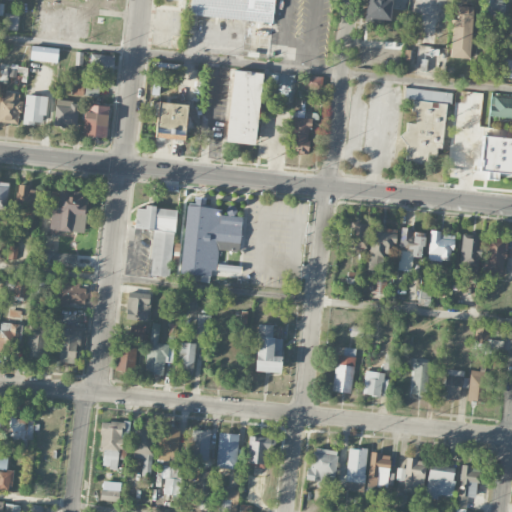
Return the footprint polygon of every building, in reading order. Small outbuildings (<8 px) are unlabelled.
[(273,22),(274,0),(190,0),(189,15),(273,22)] [(390,0),(364,0),(364,21),(390,22),(390,0)] [(503,0),(483,0),(483,13),(503,14),(503,0)] [(471,6),(452,5),(450,57),(469,58),(471,6)] [(19,15),(5,13),(3,29),(17,31),(19,15)] [(434,44),(434,31),(423,31),(423,44),(434,44)] [(58,46),(32,46),(32,61),(58,61),(58,46)] [(114,55),(90,53),(88,73),(112,75),(114,55)] [(503,77),(511,77),(511,58),(504,58),(503,77)] [(225,141),(256,144),(263,72),(232,69),(225,141)] [(321,88),(321,76),(308,76),(308,88),(321,88)] [(99,82),(85,81),(84,95),(98,96),(99,82)] [(447,91),(405,87),(404,98),(414,99),(412,123),(407,122),(403,161),(440,165),(447,91)] [(20,92),(0,92),(0,123),(20,123),(20,92)] [(279,102),(286,103),(287,93),(280,92),(279,102)] [(23,123),(45,124),(46,95),(25,94),(23,123)] [(511,117),(511,98),(490,96),(488,115),(511,117)] [(52,124),(75,128),(79,102),(56,99),(52,124)] [(156,138),(186,138),(186,101),(156,101),(156,138)] [(105,137),(108,106),(85,104),(82,135),(105,137)] [(309,153),(312,112),(292,111),(290,152),(309,153)] [(511,129),(500,128),(499,137),(481,135),(476,178),(511,180),(511,129)] [(469,170),(472,138),(451,136),(448,168),(469,170)] [(33,217),(38,187),(18,184),(13,214),(33,217)] [(46,264),(75,267),(76,254),(57,252),(59,231),(84,233),(88,192),(53,188),(46,264)] [(195,196),(194,205),(187,204),(179,270),(209,273),(209,269),(216,269),(218,250),(240,252),(243,222),(223,219),(225,206),(206,204),(207,197),(195,196)] [(177,208),(136,204),(134,227),(154,229),(149,275),(170,277),(177,208)] [(366,224),(348,224),(348,250),(366,250),(366,224)] [(371,260),(390,260),(389,226),(370,226),(371,260)] [(399,263),(406,263),(406,257),(423,257),(423,228),(399,228),(399,263)] [(426,259),(451,262),(454,233),(429,230),(426,259)] [(459,269),(477,270),(479,235),(461,234),(459,269)] [(504,275),(504,240),(487,240),(487,275),(504,275)] [(18,246),(10,245),(9,258),(17,259),(18,246)] [(24,298),(26,282),(6,280),(3,295),(24,298)] [(383,293),(384,288),(380,287),(381,282),(374,280),(371,291),(383,293)] [(56,305),(86,305),(86,282),(56,282),(56,305)] [(431,293),(442,296),(445,287),(434,284),(432,291),(421,288),(417,303),(428,306),(431,293)] [(151,293),(128,291),(125,318),(148,321),(151,293)] [(195,333),(207,334),(210,315),(198,313),(195,333)] [(0,345),(18,345),(18,322),(0,322),(0,345)] [(171,364),(176,334),(169,333),(167,344),(156,342),(159,324),(151,323),(144,371),(162,374),(163,363),(171,364)] [(283,325),(257,324),(255,370),(281,372),(283,325)] [(45,325),(26,325),(26,360),(45,360),(45,325)] [(145,333),(145,326),(130,325),(130,332),(145,333)] [(351,325),(350,336),(364,336),(365,325),(351,325)] [(489,328),(476,326),(474,342),(487,343),(489,328)] [(79,363),(80,330),(60,330),(59,362),(79,363)] [(130,341),(130,333),(119,332),(119,341),(130,341)] [(178,373),(193,374),(195,342),(179,342),(178,373)] [(355,348),(337,346),(332,390),(351,392),(355,348)] [(133,369),(133,349),(117,349),(117,369),(133,369)] [(425,394),(428,362),(413,360),(410,393),(425,394)] [(462,370),(445,368),(442,398),(459,399),(462,370)] [(380,397),(383,372),(365,369),(362,394),(380,397)] [(487,370),(468,370),(468,400),(487,400),(487,370)] [(6,439),(31,442),(33,418),(9,416),(6,439)] [(126,421),(101,420),(99,457),(105,457),(105,468),(116,469),(117,459),(124,459),(126,421)] [(141,475),(150,476),(154,428),(135,427),(133,458),(142,459),(141,475)] [(177,458),(177,428),(161,428),(161,458),(177,458)] [(207,461),(210,431),(193,429),(190,459),(207,461)] [(238,433),(218,432),(216,467),(235,469),(238,433)] [(248,467),(269,467),(269,437),(248,437),(248,467)] [(334,482),(338,450),(311,447),(306,479),(334,482)] [(363,490),(366,448),(348,447),(345,489),(363,490)] [(366,485),(388,487),(392,453),(370,451),(366,485)] [(405,466),(397,467),(398,486),(424,485),(423,458),(405,458),(405,466)] [(164,494),(178,494),(179,464),(159,463),(158,475),(164,476),(164,494)] [(475,497),(478,466),(459,464),(455,511),(463,511),(465,496),(475,497)] [(454,467),(427,466),(426,497),(452,498),(454,467)] [(12,472),(2,470),(1,478),(11,480),(12,472)] [(209,491),(211,471),(198,470),(197,490),(209,491)] [(99,500),(118,501),(119,490),(100,488),(99,500)] [(238,500),(238,489),(226,489),(225,500),(238,500)] [(393,511),(405,511),(407,494),(395,493),(393,511)]
